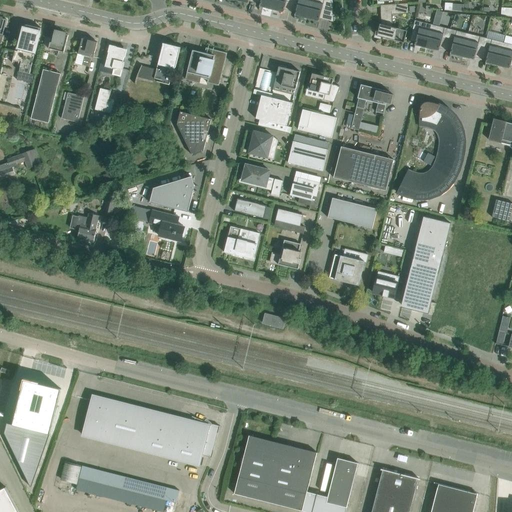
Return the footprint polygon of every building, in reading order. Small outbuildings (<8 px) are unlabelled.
[(259,7),(271,10),(273,0),(254,0),(254,2),(260,4),(259,7)] [(284,10),(290,11),(292,0),(273,0),(271,10),(283,13),(284,10)] [(295,16),(307,19),(311,0),(292,0),(290,11),(295,13),(295,16)] [(311,0),(307,19),(319,22),(319,19),(330,21),(330,22),(333,22),(332,0),(311,0)] [(444,11),(453,12),(453,4),(445,3),(444,11)] [(377,36),(382,38),(382,40),(390,39),(404,43),(407,31),(392,27),(392,15),(408,14),(407,4),(380,5),(381,25),(380,24),(377,36)] [(414,46),(427,49),(432,25),(430,24),(430,25),(417,21),(415,30),(413,29),(412,29),(409,41),(410,41),(415,43),(414,46)] [(23,27),(19,46),(13,45),(19,47),(17,52),(15,51),(14,51),(14,52),(15,52),(12,63),(13,61),(21,63),(19,71),(30,74),(41,29),(41,28),(40,28),(28,25),(28,24),(27,24),(27,25),(26,25),(25,25),(25,26),(24,26),(24,27),(23,27)] [(439,49),(445,50),(448,38),(445,37),(448,29),(434,26),(434,25),(432,25),(427,49),(439,52),(439,49)] [(450,54),(462,57),(468,34),(466,33),(453,30),(451,38),(448,38),(445,50),(450,51),(450,54)] [(53,31),(48,49),(64,53),(68,35),(53,31)] [(475,57),(480,59),(483,46),(481,46),(483,38),(470,34),(468,34),(462,57),(474,60),(475,57)] [(94,58),(97,42),(82,39),(78,54),(84,56),(82,65),(89,67),(91,57),(94,58)] [(485,63),(497,66),(503,42),(501,42),(488,39),(486,47),(483,46),(480,59),(486,60),(485,63)] [(510,66),(511,66),(511,44),(505,43),(503,42),(497,66),(509,69),(510,66)] [(157,79),(157,82),(169,85),(174,67),(175,68),(181,48),(166,44),(164,52),(161,52),(154,79),(157,79)] [(123,62),(124,58),(125,58),(127,50),(116,47),(110,45),(108,52),(109,53),(106,66),(114,68),(112,75),(121,77),(122,70),(123,70),(125,62),(123,62)] [(200,78),(208,80),(207,83),(219,86),(227,53),(215,50),(214,56),(192,50),(190,60),(185,80),(199,83),(200,78)] [(286,68),(286,67),(279,65),(274,84),(295,89),(300,72),(286,68)] [(31,119),(48,123),(61,74),(43,70),(31,119)] [(312,74),(308,90),(325,94),(324,100),(334,103),(340,87),(332,85),(333,79),(312,74)] [(357,98),(358,99),(351,129),(359,130),(367,97),(378,100),(376,112),(383,114),(386,102),(390,103),(390,104),(391,104),(393,95),(392,95),(392,96),(388,95),(389,92),(361,85),(357,98)] [(109,99),(111,91),(100,89),(95,110),(111,114),(114,100),(109,99)] [(61,119),(78,123),(84,97),(68,93),(61,119)] [(256,118),(255,119),(267,122),(266,127),(290,133),(291,128),(286,126),(292,103),(263,96),(258,118),(256,118)] [(437,126),(434,130),(435,132),(437,133),(438,135),(438,137),(439,139),(439,140),(439,142),(439,144),(439,146),(439,147),(439,149),(438,151),(438,154),(437,156),(436,159),(435,161),(434,164),(433,166),(431,168),(430,170),(429,171),(427,172),(426,173),(425,174),(423,174),(422,174),(420,174),(418,174),(417,174),(416,173),(415,173),(408,170),(398,192),(401,194),(403,195),(405,196),(409,197),(413,197),(417,198),(421,198),(425,198),(429,198),(429,197),(438,194),(438,195),(440,193),(443,192),(444,190),(446,189),(448,187),(449,186),(450,185),(451,183),(452,182),(453,180),(455,177),(456,174),(458,171),(459,168),(460,165),(461,161),(462,158),(463,155),(463,152),(463,150),(457,146),(460,141),(462,137),(462,133),(461,132),(455,133),(452,134),(451,132),(450,130),(449,128),(448,126),(447,124),(446,123),(444,121),(443,120),(449,111),(448,110),(446,109),(443,107),(441,106),(438,105),(436,104),(431,104),(431,103),(430,102),(428,102),(426,102),(425,102),(424,103),(423,103),(422,103),(422,104),(421,105),(420,105),(420,106),(420,107),(419,107),(419,108),(419,109),(419,110),(420,111),(420,121),(422,121),(424,121),(427,122),(429,122),(431,123),(434,124),(436,125),(437,126)] [(0,103),(0,116),(18,121),(21,109),(0,103)] [(303,109),(298,130),(331,138),(336,118),(303,109)] [(177,125),(192,156),(203,151),(211,119),(180,112),(177,125)] [(511,123),(506,122),(494,119),(489,138),(498,140),(497,142),(511,146),(511,123)] [(249,153),(267,158),(273,136),(254,132),(249,153)] [(288,163),(323,171),(328,150),(293,141),(288,163)] [(393,160),(355,150),(341,147),(333,178),(386,191),(393,160)] [(7,160),(8,163),(0,165),(0,180),(16,175),(13,168),(17,166),(16,164),(26,161),(28,168),(37,165),(32,151),(7,160)] [(271,194),(279,196),(283,181),(275,179),(275,180),(268,179),(270,171),(246,165),(244,173),(243,172),(240,182),(250,184),(250,182),(258,184),(257,185),(266,187),(266,185),(273,186),(271,194)] [(150,203),(188,212),(194,186),(191,177),(153,188),(150,203)] [(292,187),(290,195),(311,201),(313,196),(316,197),(320,183),(298,178),(297,185),(293,184),(292,187)] [(102,214),(114,216),(117,198),(106,196),(102,214)] [(234,211),(263,218),(266,206),(237,198),(234,211)] [(327,218),(372,229),(377,209),(332,198),(327,218)] [(492,217),(509,221),(511,208),(511,204),(496,200),(492,217)] [(290,231),(303,234),(305,227),(300,226),(303,215),(278,209),(275,220),(292,224),(290,231)] [(179,217),(153,211),(150,223),(161,226),(159,236),(166,238),(166,240),(173,241),(173,240),(181,241),(182,237),(183,237),(186,229),(184,228),(184,227),(177,225),(178,218),(179,218),(179,217)] [(75,231),(79,232),(77,238),(94,242),(96,230),(96,229),(99,216),(89,214),(88,218),(79,216),(75,231)] [(406,287),(401,305),(429,312),(431,303),(451,223),(423,216),(406,288),(406,287)] [(230,226),(224,252),(253,259),(260,233),(249,231),(246,241),(238,240),(241,229),(230,226)] [(270,263),(298,269),(301,259),(299,259),(301,252),(299,252),(301,244),(284,240),(280,255),(272,253),(270,263)] [(335,255),(329,278),(358,285),(364,262),(366,262),(367,256),(360,254),(359,261),(335,255)] [(399,277),(378,271),(373,293),(394,298),(399,277)] [(263,323),(283,328),(285,319),(265,314),(263,323)] [(21,389),(12,425),(6,423),(4,433),(31,488),(50,434),(61,389),(59,388),(59,389),(24,380),(22,390),(21,389)] [(211,458),(220,426),(212,424),(211,426),(194,421),(195,418),(196,419),(196,418),(195,418),(194,421),(92,395),(82,435),(200,465),(202,455),(211,458)] [(302,511),(307,492),(317,453),(305,450),(306,451),(306,452),(291,449),(292,447),(293,448),(293,447),(286,445),(286,446),(287,446),(287,447),(250,438),(250,436),(249,435),(234,494),(302,511)] [(307,492),(302,511),(306,511),(345,511),(355,473),(358,463),(348,461),(348,458),(343,458),(343,459),(337,458),(337,459),(335,468),(328,497),(307,492)] [(65,462),(61,479),(77,483),(78,478),(81,466),(65,462)] [(380,479),(371,511),(409,511),(418,479),(419,480),(419,479),(382,469),(381,470),(382,470),(380,479)] [(431,511),(472,511),(478,494),(433,482),(433,483),(438,484),(437,487),(433,505),(431,511)] [(0,511),(18,511),(5,487),(0,489),(0,511)] [(179,491),(178,497),(168,494),(166,500),(176,503),(179,491)]
